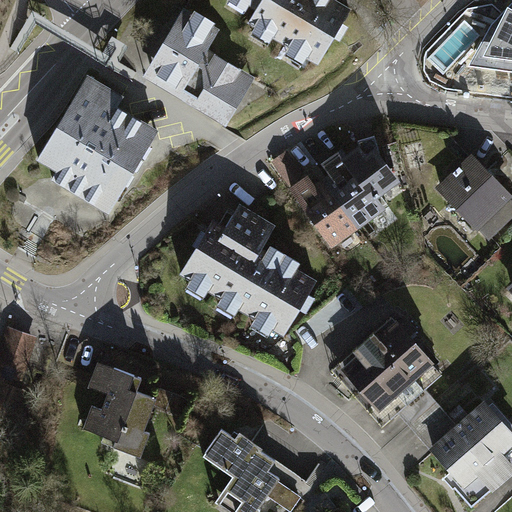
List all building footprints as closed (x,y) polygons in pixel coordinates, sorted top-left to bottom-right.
[(239,0),(255,9),(247,23),(318,64),(334,37),(341,41),(349,27),(343,23),(350,10),(333,0),(239,0)] [(230,27),(187,2),(145,72),(226,120),(254,73),(216,51),(230,27)] [(511,4),(492,24),(471,66),(511,71),(511,4)] [(127,94),(89,72),(39,158),(60,170),(55,179),(112,212),(162,127),(121,104),(127,94)] [(326,184),(361,227),(409,188),(374,144),(326,184)] [(511,197),(482,167),(472,157),(439,189),(481,232),(511,202),(511,197)] [(315,171),(290,191),(336,247),(361,227),(326,184),(315,171)] [(209,216),(175,274),(276,333),(309,278),(255,247),(270,222),(235,202),(222,224),(209,216)] [(434,366),(394,319),(334,369),(374,416),(396,398),(434,366)] [(36,336),(8,327),(0,351),(0,373),(0,374),(0,375),(0,406),(20,413),(34,367),(27,365),(36,336)] [(142,372),(102,359),(95,380),(115,387),(99,433),(146,449),(155,424),(146,421),(157,390),(138,384),(142,372)] [(511,450),(511,428),(489,403),(450,438),(434,452),(469,493),(483,481),(496,495),(511,480),(511,464),(505,457),(511,450)] [(235,439),(223,431),(204,458),(234,479),(214,507),(220,511),(258,511),(290,469),(249,440),(240,433),(235,439)]
